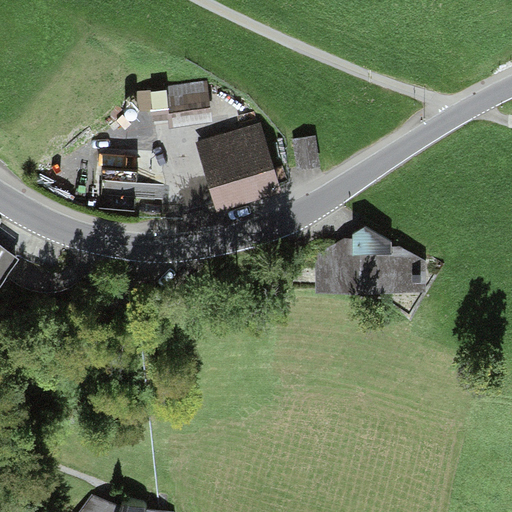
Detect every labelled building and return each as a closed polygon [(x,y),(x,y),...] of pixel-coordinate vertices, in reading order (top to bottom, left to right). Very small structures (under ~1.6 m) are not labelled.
[(201,144),(219,204),(276,186),(257,126),(201,144)] [(295,137),(299,166),(317,163),(313,134),(295,137)] [(317,253),(317,267),(323,267),(323,280),(420,280),(420,273),(425,273),(425,260),(401,245),(392,247),(391,239),(365,224),(357,239),(357,248),(326,248),(317,253)] [(0,277),(15,257),(0,246),(0,277)] [(145,502),(129,498),(123,501),(121,511),(110,511),(111,511),(96,504),(88,511),(145,511),(147,505),(145,502)]
